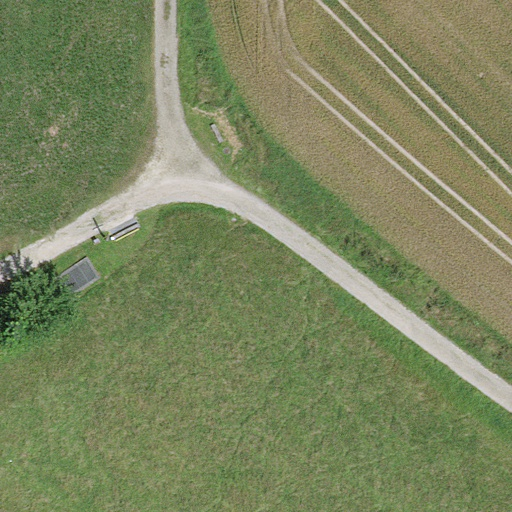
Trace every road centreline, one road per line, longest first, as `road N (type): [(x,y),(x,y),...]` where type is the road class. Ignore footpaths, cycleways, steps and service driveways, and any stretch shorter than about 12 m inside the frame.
road 1 (track): [(0,270),(115,218),(178,169),(237,195),(511,394)]
road 2 (track): [(178,169),(162,48),(165,0)]
